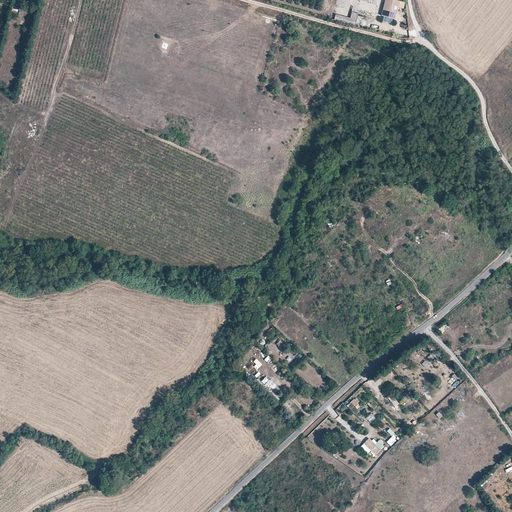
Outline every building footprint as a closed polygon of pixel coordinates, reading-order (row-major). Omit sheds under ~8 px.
[(349,0),(348,8),(357,10),(358,0),(349,0)] [(399,9),(401,1),(395,0),(386,0),(383,16),(397,19),(399,9)] [(253,368),(257,372),(261,368),(263,366),(257,359),(247,369),(250,372),(253,368)] [(455,373),(450,378),(453,382),(458,377),(455,373)] [(271,392),(277,387),(271,380),(265,385),(271,392)] [(351,402),(357,409),(361,406),(355,399),(351,402)] [(360,414),(366,418),(370,413),(365,409),(360,414)] [(366,419),(371,424),(376,418),(371,414),(366,419)] [(392,437),(387,442),(391,446),(396,441),(392,437)] [(364,444),(376,454),(380,449),(369,439),(367,441),(364,444)]
